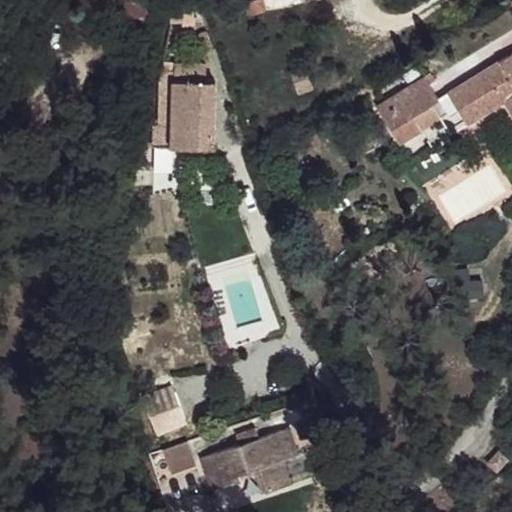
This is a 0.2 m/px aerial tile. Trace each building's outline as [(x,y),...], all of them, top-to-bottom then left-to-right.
[(155,0),(122,0),(120,14),(153,21),(155,0)] [(195,23),(190,0),(174,0),(176,17),(182,15),(183,25),(195,23)] [(511,52),(455,90),(473,121),(510,97),(511,95),(511,52)] [(317,92),(309,65),(289,70),(297,98),(317,92)] [(442,98),(426,75),(379,104),(402,140),(441,113),(434,102),(442,98)] [(199,84),(170,84),(172,106),(158,105),(157,120),(152,121),(153,151),(210,151),(212,83),(199,84)] [(180,441),(166,409),(146,421),(159,452),(180,441)] [(278,465),(269,445),(205,476),(218,504),(249,492),(246,486),(264,479),(265,489),(290,476),(283,463),(278,465)] [(296,489),(290,476),(265,489),(273,500),(296,489)]
